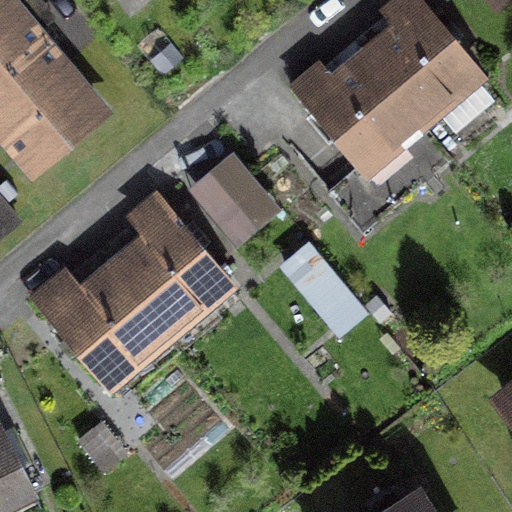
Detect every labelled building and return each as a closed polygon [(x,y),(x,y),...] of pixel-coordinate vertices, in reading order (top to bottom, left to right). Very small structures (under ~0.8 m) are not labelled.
[(106,109),(25,18),(38,6),(33,0),(0,0),(0,131),(1,133),(35,171),(106,109)] [(385,42),(352,70),(337,83),(321,65),(293,89),(364,171),(480,72),(418,0),(403,0),(389,12),(402,27),(385,42)] [(228,146),(186,179),(214,214),(256,181),(228,146)] [(0,195),(0,251),(28,230),(0,195)] [(135,252),(106,276),(87,291),(71,271),(38,299),(107,383),(233,279),(165,197),(135,221),(150,239),(135,252)] [(13,427),(0,433),(0,511),(29,511),(50,502),(13,427)] [(443,511),(431,494),(403,511),(443,511)]
